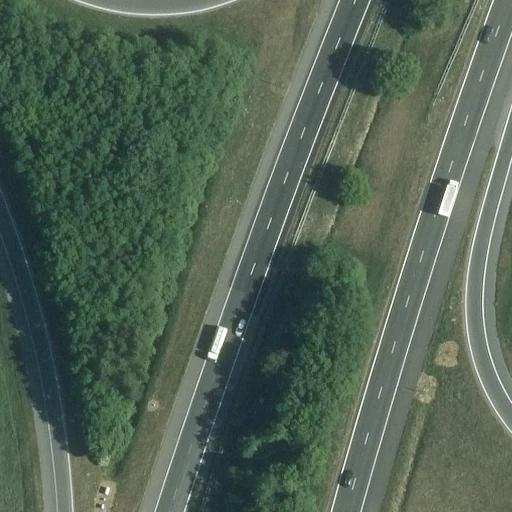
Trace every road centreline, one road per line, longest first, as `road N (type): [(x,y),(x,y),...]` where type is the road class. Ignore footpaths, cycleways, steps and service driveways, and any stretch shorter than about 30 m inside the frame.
road 1 (motorway): [(355,0),(169,511)]
road 2 (motorway): [(346,511),(509,0)]
road 3 (motorway): [(511,423),(479,362),(473,312),(477,262),(511,126)]
road 4 (motorway): [(0,213),(49,393),(64,511)]
